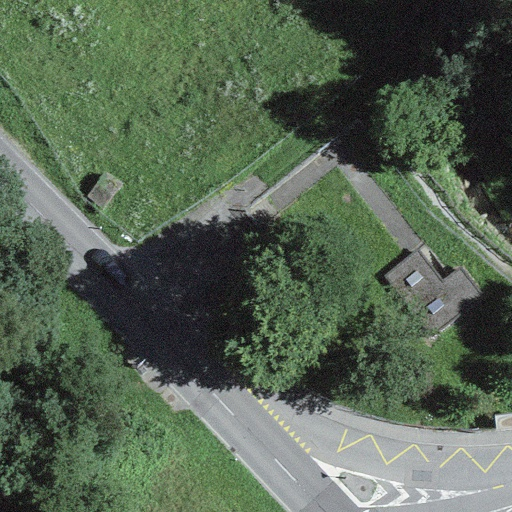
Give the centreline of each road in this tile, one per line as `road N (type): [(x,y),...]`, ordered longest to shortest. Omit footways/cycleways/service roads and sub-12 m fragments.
road 1 (tertiary): [(321,511),(0,174)]
road 2 (track): [(106,283),(357,103),(420,42)]
